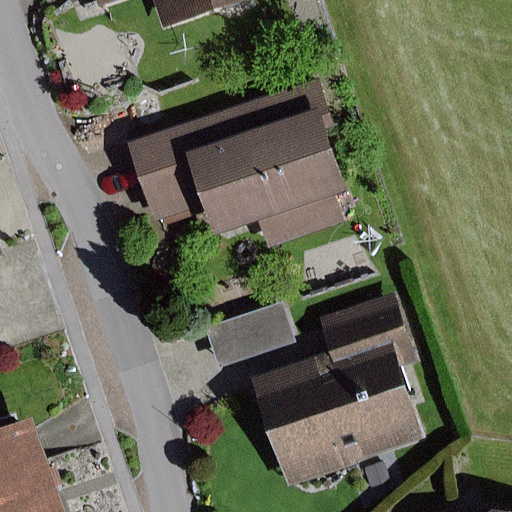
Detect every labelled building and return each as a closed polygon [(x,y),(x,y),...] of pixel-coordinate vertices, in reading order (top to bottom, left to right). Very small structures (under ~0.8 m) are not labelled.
[(99,0),(102,8),(124,0),(160,0),(169,26),(245,0),(99,0)] [(211,204),(222,237),(259,224),(268,249),(347,223),(338,194),(354,188),(317,80),(184,124),(211,204)] [(211,204),(184,124),(131,142),(158,222),(211,204)] [(321,316),(333,352),(256,379),(293,487),(432,439),(407,367),(423,362),(398,290),(321,316)] [(284,303),(209,329),(223,370),(298,345),(284,303)] [(68,511),(37,421),(0,433),(0,511),(68,511)] [(385,463),(367,468),(373,491),(392,485),(385,463)]
